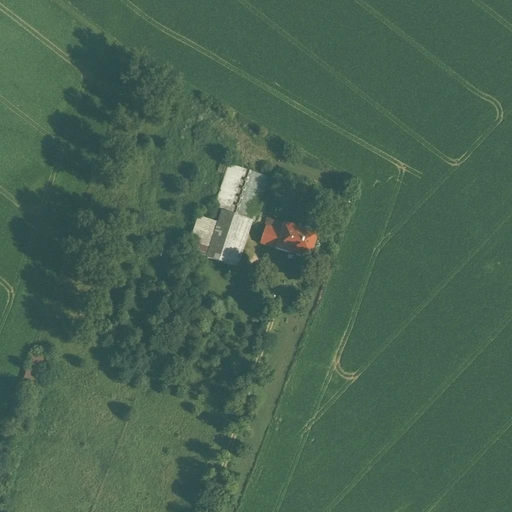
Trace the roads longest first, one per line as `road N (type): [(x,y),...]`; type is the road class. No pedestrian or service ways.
road 1 (track): [(53,0),(276,162)]
road 2 (track): [(204,511),(276,302)]
